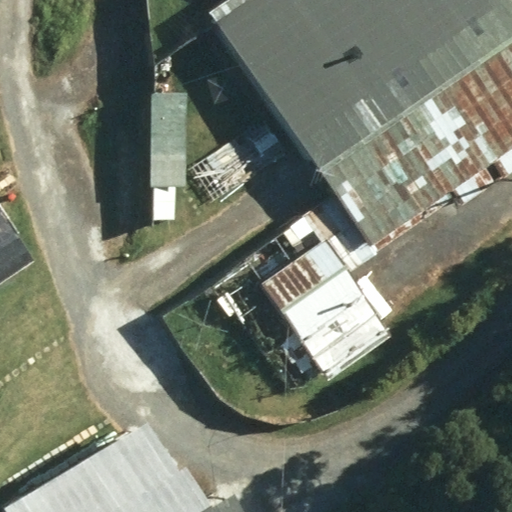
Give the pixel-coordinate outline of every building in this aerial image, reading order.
[(511,0),(230,0),(193,26),(350,252),(436,193),(448,206),(511,161),(511,0)] [(170,158),(170,95),(135,96),(135,157),(170,158)] [(151,202),(168,229),(273,162),(255,135),(151,202)] [(0,284),(32,264),(3,219),(0,221),(0,284)] [(375,338),(326,268),(261,313),(312,385),(375,338)]
